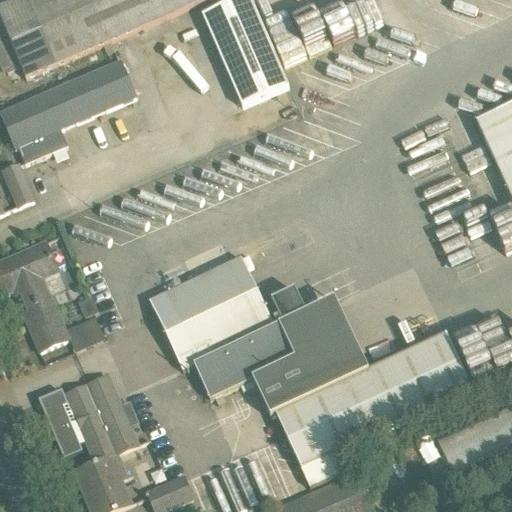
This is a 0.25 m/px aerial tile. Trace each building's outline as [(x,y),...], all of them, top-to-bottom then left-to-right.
[(217,0),(30,0),(0,13),(0,20),(3,26),(0,27),(0,60),(7,77),(21,70),(27,83),(217,0)] [(250,0),(246,0),(202,19),(240,109),(289,89),(250,0)] [(135,102),(119,65),(0,116),(0,118),(15,153),(19,152),(26,169),(69,150),(61,133),(135,102)] [(511,111),(478,127),(511,200),(511,111)] [(20,167),(4,174),(20,211),(36,205),(20,167)] [(46,281),(60,275),(47,246),(0,266),(0,301),(15,295),(34,339),(41,357),(72,343),(77,354),(105,342),(96,321),(68,333),(46,281)] [(273,304),(284,328),(275,332),(242,262),(152,304),(184,374),(195,369),(211,403),(254,383),(271,420),(276,417),(301,474),(339,457),(471,396),(446,340),(370,375),(336,303),(307,317),(295,293),(273,304)] [(94,303),(79,310),(85,325),(100,318),(94,303)] [(96,467),(97,468),(113,461),(139,449),(130,429),(123,412),(109,380),(66,399),(69,406),(63,409),(60,401),(43,409),(65,463),(84,455),(81,449),(87,446),(96,467)] [(442,446),(455,476),(511,450),(511,410),(454,436),(456,440),(442,446)] [(123,484),(113,461),(97,468),(96,467),(75,476),(83,495),(87,493),(94,511),(125,511),(130,510),(119,486),(123,484)] [(374,511),(359,478),(280,511),(374,511)] [(152,511),(172,511),(195,502),(186,481),(146,498),(152,511)]
